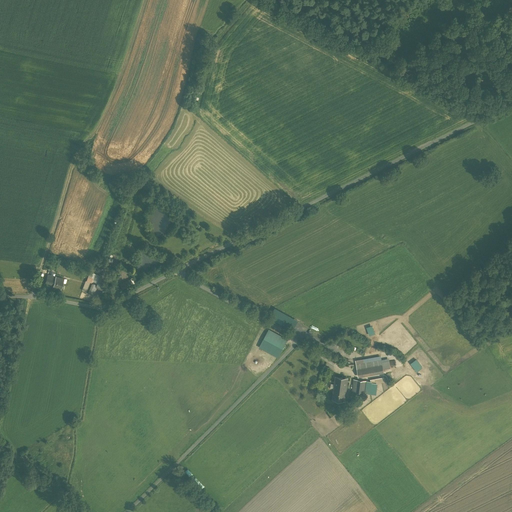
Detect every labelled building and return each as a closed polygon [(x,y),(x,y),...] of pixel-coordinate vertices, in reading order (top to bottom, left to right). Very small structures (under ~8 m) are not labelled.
[(64,279),(47,274),(45,284),(61,289),(64,279)] [(131,279),(120,284),(122,289),(133,284),(131,279)] [(94,285),(89,282),(85,291),(90,293),(94,285)] [(368,326),(370,335),(376,333),(374,325),(368,326)] [(269,329),(260,347),(278,357),(287,339),(269,329)] [(355,360),(356,364),(381,360),(381,355),(355,360)] [(381,360),(383,370),(390,368),(389,359),(381,360)] [(416,359),(410,364),(416,372),(422,367),(416,359)] [(381,360),(356,364),(358,374),(383,370),(381,360)] [(347,378),(335,377),(332,399),(344,401),(347,378)] [(367,381),(354,379),(352,391),(365,393),(367,381)] [(370,381),(367,381),(365,393),(376,395),(377,383),(371,384),(370,381)] [(218,511),(208,501),(205,505),(211,511),(218,511)]
